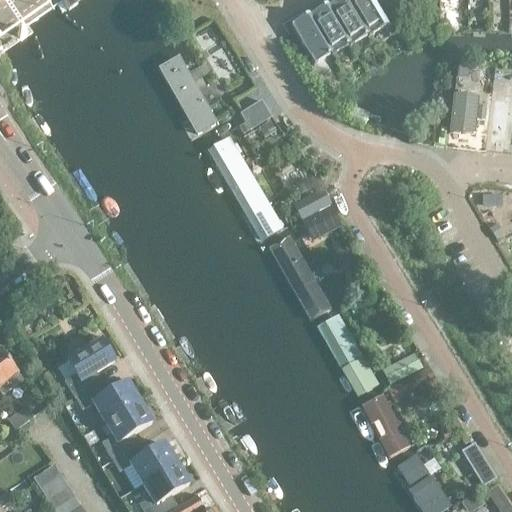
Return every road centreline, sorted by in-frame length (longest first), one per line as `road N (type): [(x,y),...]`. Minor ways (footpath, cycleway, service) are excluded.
road 1 (residential): [(511,470),(353,207),(361,155)]
road 2 (tertiary): [(247,511),(72,237)]
road 3 (unclassified): [(361,155),(299,110),(247,18)]
road 4 (unclassified): [(511,298),(445,185)]
road 5 (tertiary): [(72,237),(0,132)]
